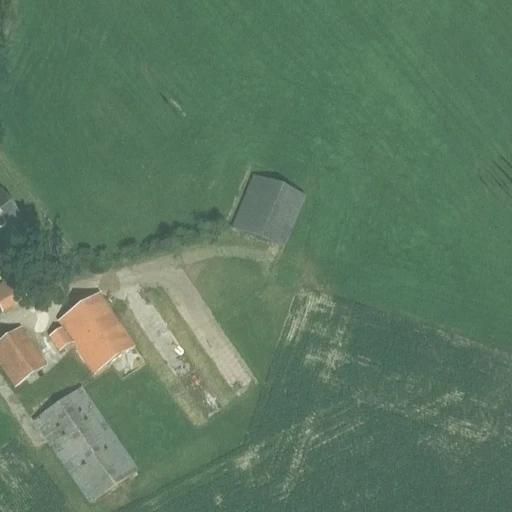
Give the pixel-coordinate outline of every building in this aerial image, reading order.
[(284,253),(306,200),(252,178),(230,232),(284,253)] [(0,269),(15,258),(4,244),(1,246),(0,244),(0,236),(20,221),(0,196),(0,195),(0,269)] [(0,313),(2,316),(27,301),(13,278),(0,285),(0,313)] [(131,286),(108,289),(109,297),(132,294),(131,286)] [(58,354),(71,344),(93,377),(134,350),(99,297),(58,324),(61,329),(48,339),(58,354)] [(212,308),(220,320),(235,309),(226,297),(212,308)] [(210,388),(178,335),(171,340),(164,328),(155,333),(194,398),(210,388)] [(0,370),(14,391),(47,368),(20,330),(0,344),(0,370)] [(135,473),(127,462),(79,391),(32,422),(88,505),(135,473)]
